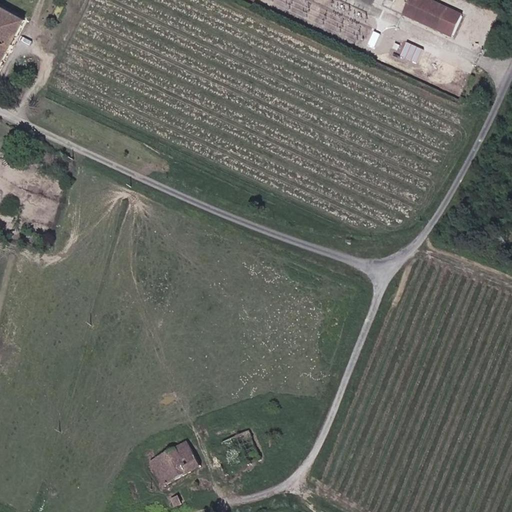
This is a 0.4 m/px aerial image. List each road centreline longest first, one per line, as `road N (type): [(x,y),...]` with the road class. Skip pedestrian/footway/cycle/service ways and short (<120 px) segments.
road 1 (unclassified): [(386,272),(178,193),(0,111)]
road 2 (unclassified): [(241,500),(275,493),(304,472),(324,440),(386,272)]
road 3 (unclassified): [(511,82),(420,246),(386,272)]
road 4 (track): [(41,0),(33,35),(46,66),(10,116)]
